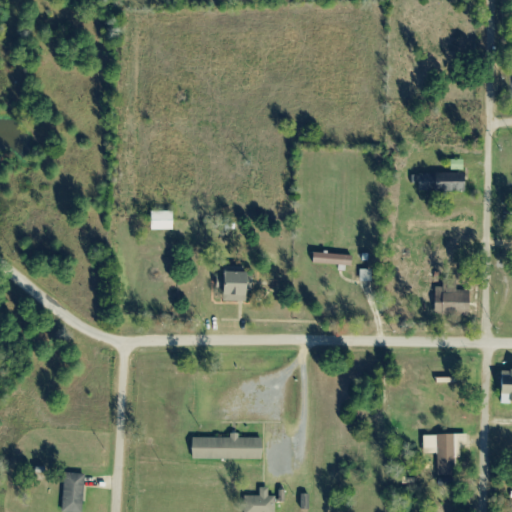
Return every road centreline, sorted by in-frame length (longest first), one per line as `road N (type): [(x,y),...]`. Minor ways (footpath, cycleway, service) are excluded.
road 1 (residential): [(511,342),(124,342),(85,327),(0,262)]
road 2 (residential): [(482,511),(493,0)]
road 3 (residential): [(118,511),(124,342)]
